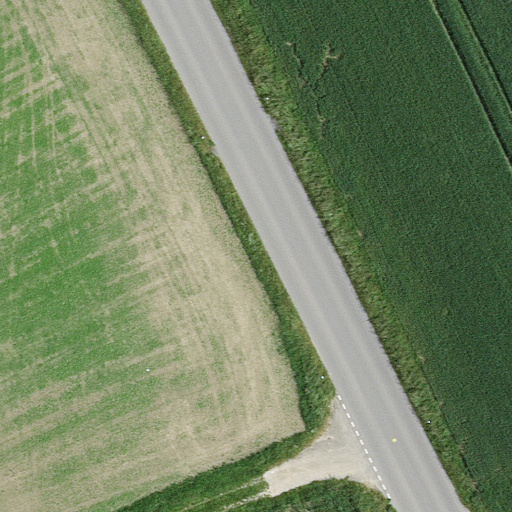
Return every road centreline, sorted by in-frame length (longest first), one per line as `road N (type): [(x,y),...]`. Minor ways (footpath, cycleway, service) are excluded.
road 1 (tertiary): [(159,0),(424,511)]
road 2 (unknown): [(268,511),(383,433)]
